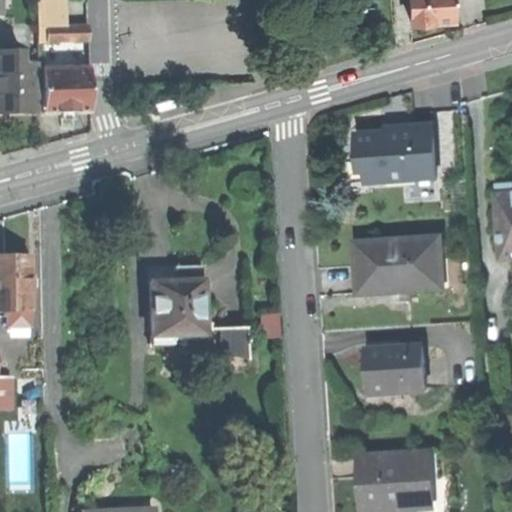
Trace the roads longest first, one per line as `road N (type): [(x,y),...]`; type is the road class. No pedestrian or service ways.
road 1 (residential): [(312,511),(286,101)]
road 2 (tertiary): [(511,36),(286,101)]
road 3 (tertiary): [(286,101),(113,148)]
road 4 (residential): [(98,0),(102,121),(113,148)]
